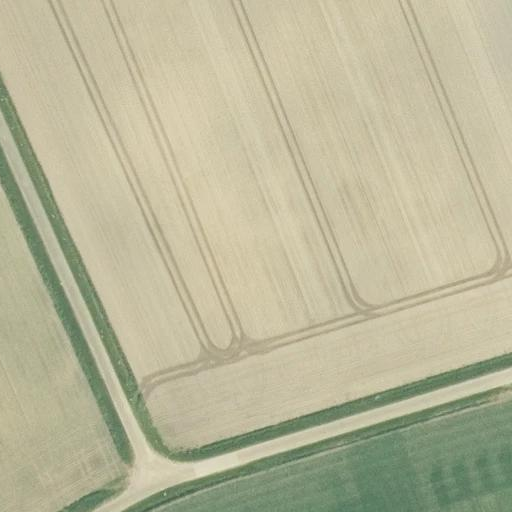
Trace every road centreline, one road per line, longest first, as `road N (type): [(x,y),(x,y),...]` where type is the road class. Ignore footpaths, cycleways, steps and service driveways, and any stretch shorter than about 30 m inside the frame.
road 1 (unclassified): [(153,481),(0,130)]
road 2 (unclassified): [(153,481),(511,372)]
